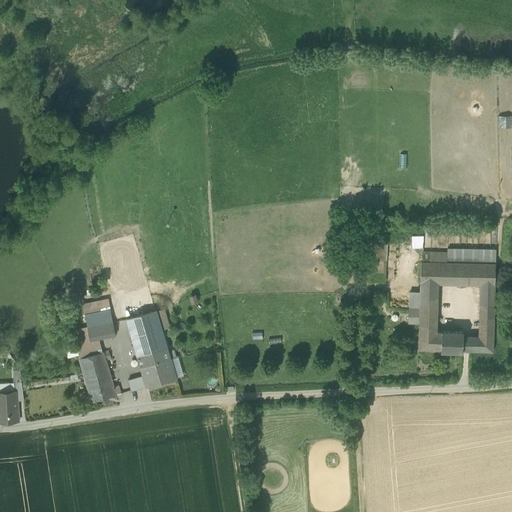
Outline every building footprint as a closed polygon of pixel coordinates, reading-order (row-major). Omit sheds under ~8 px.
[(424,236),(412,237),(412,246),(423,246),(424,236)] [(423,252),(422,261),(478,263),(478,249),(447,249),(447,252),(423,252)] [(496,249),(478,249),(478,263),(495,263),(496,249)] [(372,282),(385,282),(385,260),(373,260),(372,282)] [(479,336),(470,336),(470,351),(493,351),(495,263),(478,263),(422,261),(421,261),(420,293),(419,308),(419,323),(419,330),(437,332),(438,284),(480,285),(479,336)] [(408,308),(409,308),(419,308),(420,293),(409,293),(408,308)] [(83,303),(85,315),(110,310),(108,298),(83,303)] [(408,323),(419,323),(419,308),(409,308),(408,323)] [(114,335),(110,310),(85,315),(88,328),(73,331),(77,346),(80,358),(91,356),(88,344),(92,343),(91,339),(114,335)] [(143,376),(146,386),(175,378),(155,310),(127,319),(143,376)] [(441,330),(441,332),(437,332),(419,330),(418,349),(441,350),(441,351),(442,351),(461,351),(461,352),(462,352),(462,350),(463,336),(463,332),(463,331),(462,331),(443,331),(443,330),(441,330)] [(462,350),(470,351),(470,336),(463,336),(462,350)] [(104,352),(91,356),(80,358),(85,377),(92,376),(93,381),(111,376),(109,370),(108,370),(108,367),(104,352)] [(85,377),(91,402),(116,395),(114,388),(111,376),(93,381),(92,376),(85,377)] [(129,380),(132,390),(146,386),(143,376),(129,380)] [(0,393),(0,422),(19,421),(17,393),(0,393)]
